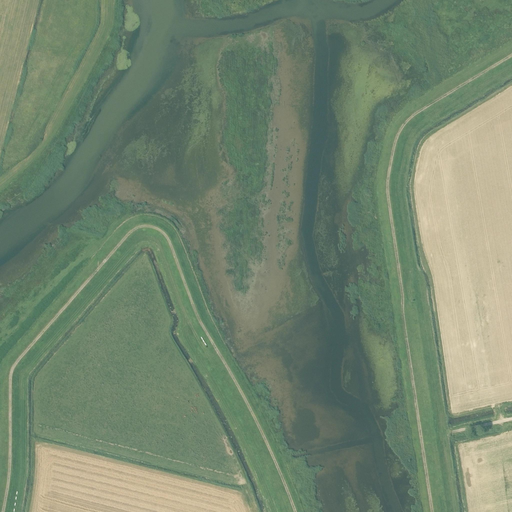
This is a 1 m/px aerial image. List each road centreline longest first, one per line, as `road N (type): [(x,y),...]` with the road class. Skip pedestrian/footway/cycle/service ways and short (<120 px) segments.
road 1 (track): [(2,511),(14,364),(131,229),(143,225),(166,237),(195,314),(260,427),(294,511)]
road 2 (track): [(430,511),(393,179),(407,129),(511,61)]
